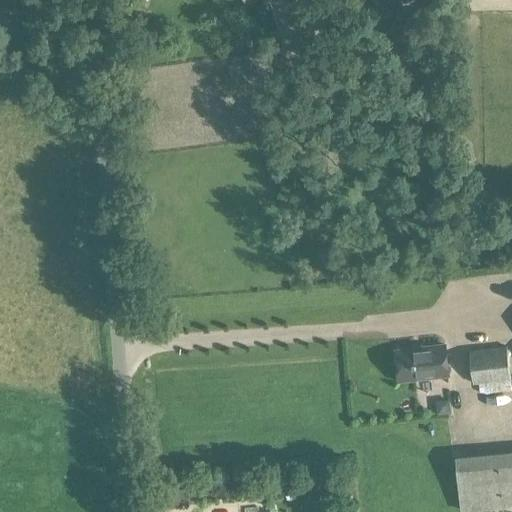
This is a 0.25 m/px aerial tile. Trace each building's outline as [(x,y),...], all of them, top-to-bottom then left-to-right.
[(444,344),(394,350),(398,381),(448,375),(444,344)] [(471,385),(511,380),(507,347),(467,352),(471,385)] [(511,438),(452,440),(453,495),(511,493),(511,438)] [(263,470),(240,470),(240,488),(263,488),(263,470)] [(161,484),(163,506),(187,503),(185,482),(161,484)]
